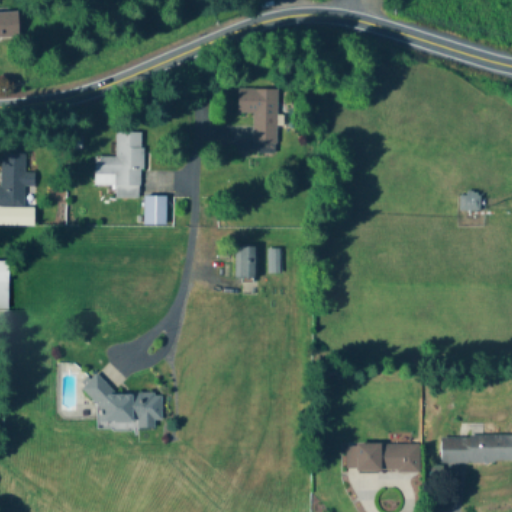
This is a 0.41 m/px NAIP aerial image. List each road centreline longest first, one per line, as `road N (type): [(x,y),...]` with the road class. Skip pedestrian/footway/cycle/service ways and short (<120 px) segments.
road 1 (residential): [(0,106),(102,86),(252,20),(302,12),(511,63)]
road 2 (residential): [(196,45),(192,269)]
